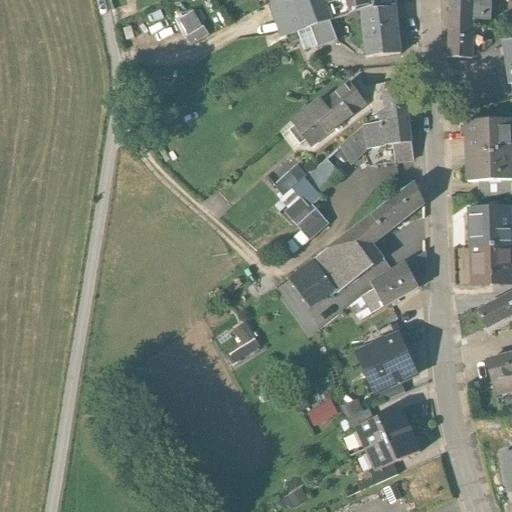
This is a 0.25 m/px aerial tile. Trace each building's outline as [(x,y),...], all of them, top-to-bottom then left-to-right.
[(326,0),(276,0),(289,38),(312,29),(333,21),(327,1),(326,0)] [(357,0),(326,0),(327,1),(329,0),(347,0),(352,13),(359,10),(357,0)] [(357,0),(359,10),(363,9),(399,5),(398,0),(357,0)] [(451,0),(451,16),(473,17),(491,17),(491,0),(451,0)] [(399,5),(363,9),(368,58),(403,54),(399,5)] [(207,34),(194,10),(175,20),(189,46),(208,35),(207,34)] [(473,17),(451,16),(449,57),(472,58),(473,17)] [(339,37),(333,21),(312,29),(318,45),(339,37)] [(365,106),(345,82),(289,128),(300,142),(306,138),(313,148),(365,106)] [(407,84),(385,87),(388,104),(382,109),(383,120),(366,124),(370,148),(395,143),(413,139),(407,84)] [(511,150),(511,120),(467,122),(468,152),(511,150)] [(370,148),(366,124),(340,148),(352,166),(370,148)] [(413,139),(395,143),(397,164),(414,162),(413,139)] [(511,179),(511,150),(468,152),(469,181),(479,181),(511,179)] [(341,174),(328,159),(309,176),(285,197),(294,208),(306,198),(310,202),(341,174)] [(285,197),(309,176),(301,167),(277,188),(285,197)] [(511,179),(479,181),(479,196),(511,195),(511,179)] [(415,180),(366,219),(380,236),(424,201),(415,180)] [(310,202),(306,198),(294,208),(288,214),(311,239),(329,222),(310,202)] [(511,230),(511,203),(469,205),(471,245),(511,242),(511,230)] [(380,236),(366,219),(313,260),(336,289),(339,293),(384,258),(372,243),(380,236)] [(511,242),(471,245),(473,285),(511,282),(511,242)] [(405,265),(418,288),(426,285),(425,255),(405,265)] [(336,289),(313,260),(288,281),(310,309),(336,289)] [(418,288),(405,265),(370,285),(374,291),(383,307),(384,308),(418,288)] [(383,307),(374,291),(352,307),(361,321),(383,307)] [(511,315),(511,295),(479,312),(487,328),(511,315)] [(248,345),(256,340),(247,324),(239,329),(248,345)] [(363,341),(366,349),(394,335),(391,327),(363,341)] [(362,369),(364,373),(410,350),(400,332),(394,335),(366,349),(357,353),(363,364),(362,369)] [(227,356),(231,365),(261,349),(256,340),(248,345),(227,356)] [(410,350),(364,373),(366,377),(370,379),(376,390),(378,389),(399,378),(419,369),(410,350)] [(511,354),(488,361),(497,397),(511,392),(511,354)] [(399,378),(378,389),(384,402),(406,392),(399,378)] [(342,405),(347,417),(362,411),(357,399),(342,405)] [(337,413),(331,402),(310,413),(316,424),(337,413)] [(411,430),(400,406),(374,416),(357,424),(368,448),(411,430)] [(357,424),(374,416),(370,407),(362,411),(347,417),(341,420),(344,429),(357,424)] [(421,454),(411,430),(368,448),(378,472),(394,465),(421,454)] [(511,453),(501,456),(510,494),(511,493),(511,453)] [(399,476),(394,465),(378,472),(372,474),(377,485),(399,476)] [(308,501),(302,490),(281,502),(285,508),(292,505),(294,510),(308,501)]
